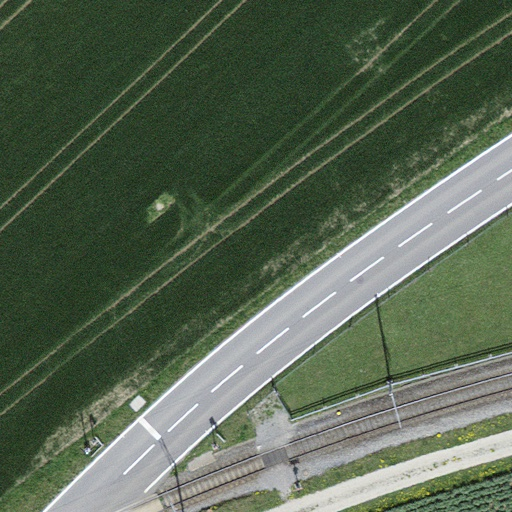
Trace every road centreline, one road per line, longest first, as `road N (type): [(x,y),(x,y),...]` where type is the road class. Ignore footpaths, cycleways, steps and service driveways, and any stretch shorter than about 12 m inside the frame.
road 1 (secondary): [(511,169),(281,332),(87,511)]
road 2 (track): [(297,511),(511,442)]
